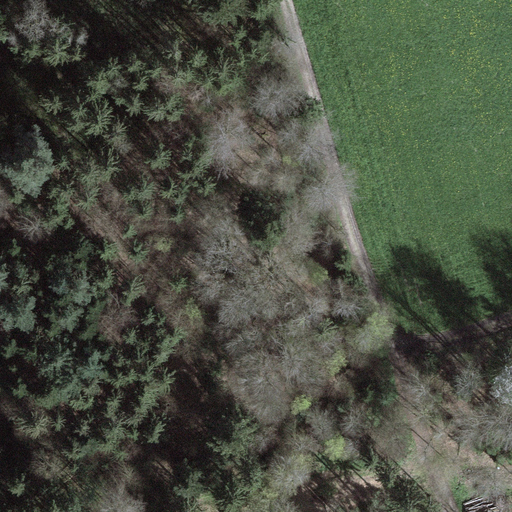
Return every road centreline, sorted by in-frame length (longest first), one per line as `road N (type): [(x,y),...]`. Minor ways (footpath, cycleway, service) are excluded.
road 1 (track): [(0,493),(391,366)]
road 2 (track): [(278,0),(391,366)]
road 3 (track): [(391,366),(452,511)]
